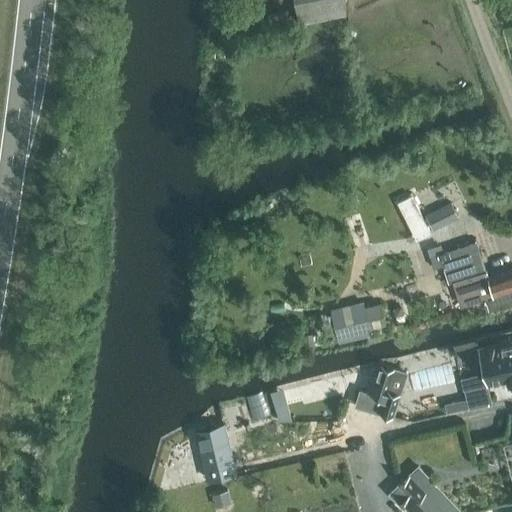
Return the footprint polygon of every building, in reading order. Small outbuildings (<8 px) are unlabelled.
[(239,0),(236,22),(252,24),(254,9),(263,11),(264,0),(239,0)] [(294,0),(299,22),(346,13),(343,0),(294,0)] [(456,207),(429,216),(430,219),(423,222),(413,193),(392,200),(405,238),(426,231),(425,227),(432,225),(433,228),(460,219),(456,207)] [(478,274),(488,307),(511,299),(511,269),(489,277),(476,239),(439,252),(449,283),(478,274)] [(338,304),(341,336),(372,332),(369,300),(338,304)] [(511,340),(480,348),(488,383),(507,378),(509,384),(511,383),(511,340)] [(394,368),(381,364),(372,394),(384,398),(380,411),(393,415),(400,393),(388,389),(394,368)] [(186,467),(188,478),(169,481),(170,487),(239,473),(229,419),(194,426),(202,463),(186,467)] [(426,491),(410,474),(400,483),(410,493),(400,503),(409,511),(427,511),(417,500),(426,491)]
